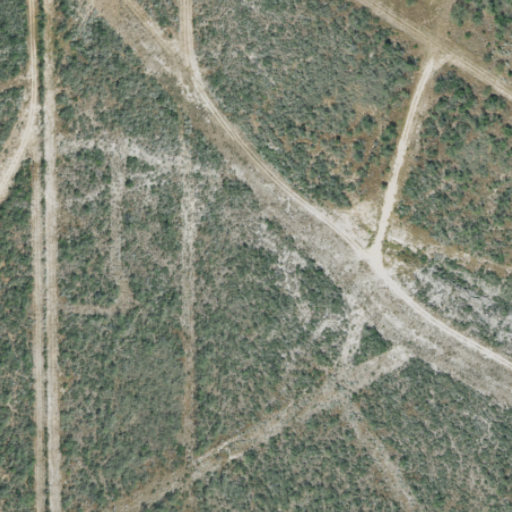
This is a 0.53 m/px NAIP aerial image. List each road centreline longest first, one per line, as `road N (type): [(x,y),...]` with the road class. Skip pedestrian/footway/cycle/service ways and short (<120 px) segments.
road 1 (residential): [(511,323),(426,281),(171,0)]
road 2 (residential): [(390,0),(511,91)]
